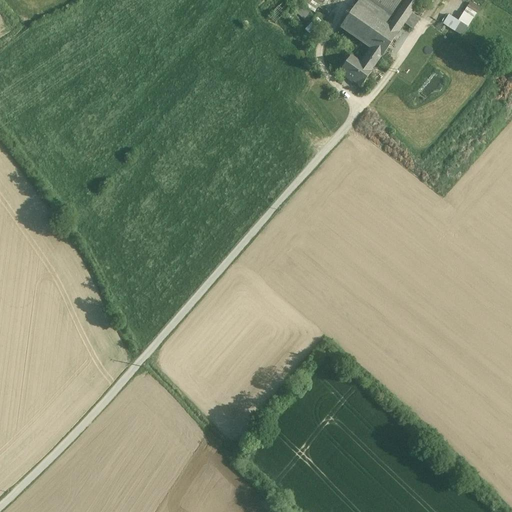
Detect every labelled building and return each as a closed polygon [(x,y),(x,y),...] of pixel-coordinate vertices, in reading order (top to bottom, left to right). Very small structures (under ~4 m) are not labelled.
[(359,0),(355,6),(383,25),(390,15),(400,0),(359,0)] [(406,0),(394,18),(395,18),(388,28),(397,35),(404,24),(413,30),(420,19),(411,14),(420,0),(406,0)] [(443,24),(463,36),(481,8),(471,1),(459,20),(449,14),(443,24)] [(283,3),(269,15),(274,21),(288,10),(283,3)] [(383,25),(355,6),(340,27),(371,49),(381,56),(382,57),(397,35),(388,28),(383,25)] [(317,19),(304,28),(309,34),(321,25),(317,19)] [(360,64),(350,57),(339,73),(346,78),(347,77),(361,87),(371,72),(381,56),(371,49),(360,64)]
